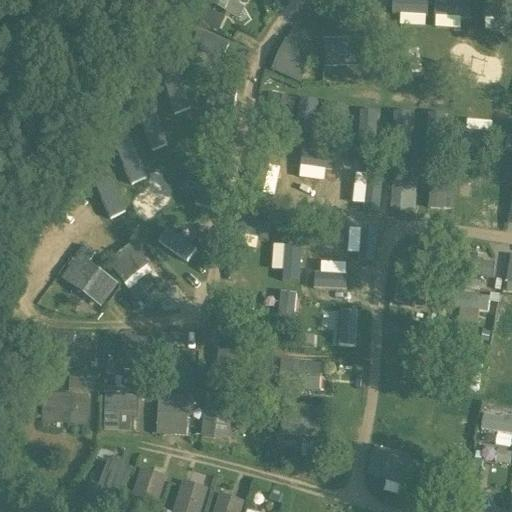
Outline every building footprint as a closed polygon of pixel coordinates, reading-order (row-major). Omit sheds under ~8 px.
[(436,34),(436,55),(461,56),(462,35),(436,34)] [(303,55),(307,44),(293,38),(280,70),(306,81),(315,59),(303,55)] [(330,68),(366,67),(365,38),(330,38),(330,68)] [(171,132),(165,147),(196,158),(202,143),(171,132)] [(203,206),(209,189),(180,178),(174,195),(203,206)] [(314,220),(315,178),(293,178),(293,219),(314,220)] [(511,182),(498,182),(497,212),(511,212),(511,182)] [(398,210),(421,211),(421,185),(398,185),(398,210)] [(322,234),(354,234),(354,206),(322,205),(322,234)] [(110,257),(136,233),(124,221),(98,245),(110,257)] [(192,262),(202,248),(172,227),(162,241),(192,262)] [(426,262),(427,235),(416,235),(415,262),(426,262)] [(425,261),(432,263),(438,240),(431,239),(425,261)] [(152,294),(143,282),(159,270),(138,242),(112,262),(142,302),(152,294)] [(94,262),(99,256),(86,246),(63,276),(105,308),(123,284),(94,262)] [(314,292),(330,293),(331,284),(347,286),(350,258),(318,255),(314,292)] [(399,304),(418,308),(425,276),(405,272),(399,304)] [(285,311),(298,312),(299,292),(287,291),(285,311)] [(222,303),(221,319),(241,320),(242,304),(222,303)] [(363,347),(364,310),(348,310),(347,346),(363,347)] [(511,311),(502,311),(501,342),(511,341),(511,311)] [(127,370),(159,371),(160,338),(128,337),(127,370)] [(189,351),(190,370),(203,369),(201,351),(189,351)] [(418,380),(429,380),(430,353),(418,353),(418,380)] [(494,405),(511,406),(511,376),(496,375),(494,405)] [(93,425),(94,395),(54,394),(54,425),(93,425)] [(108,431),(141,432),(142,396),(109,396),(108,431)] [(208,438),(237,439),(238,403),(208,402),(208,438)] [(379,437),(422,439),(423,409),(380,407),(379,437)] [(500,439),(498,449),(511,452),(511,418),(490,412),(484,434),(500,439)] [(163,434),(194,436),(195,415),(164,413),(163,434)] [(371,472),(408,485),(418,456),(380,444),(371,472)] [(109,494),(130,500),(138,467),(117,462),(109,494)] [(175,511),(205,511),(217,476),(190,467),(175,511)] [(244,511),(248,500),(224,493),(218,511),(244,511)]
